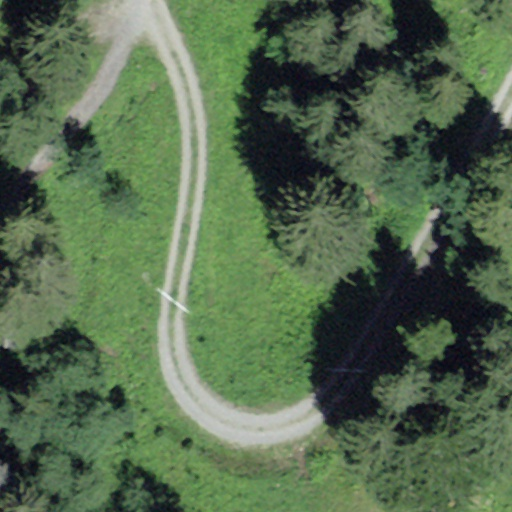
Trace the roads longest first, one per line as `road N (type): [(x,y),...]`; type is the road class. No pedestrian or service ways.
road 1 (track): [(154,0),(199,132),(173,309),(181,383),(212,416),(255,435),(309,410),(355,353),(511,85)]
road 2 (track): [(0,292),(108,132),(133,0)]
